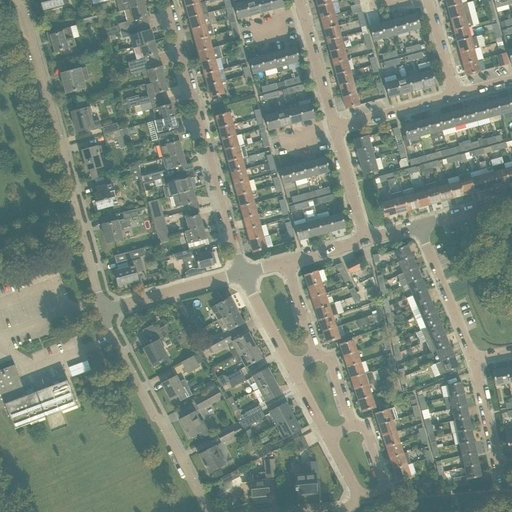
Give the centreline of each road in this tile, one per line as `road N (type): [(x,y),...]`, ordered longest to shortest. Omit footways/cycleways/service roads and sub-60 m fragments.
road 1 (unclassified): [(102,310),(18,0)]
road 2 (unclassified): [(243,273),(165,0)]
road 3 (unclassified): [(207,511),(102,310)]
road 4 (unclassified): [(102,310),(243,273)]
road 5 (unclassified): [(333,130),(296,0)]
road 6 (unclassified): [(333,130),(455,97)]
